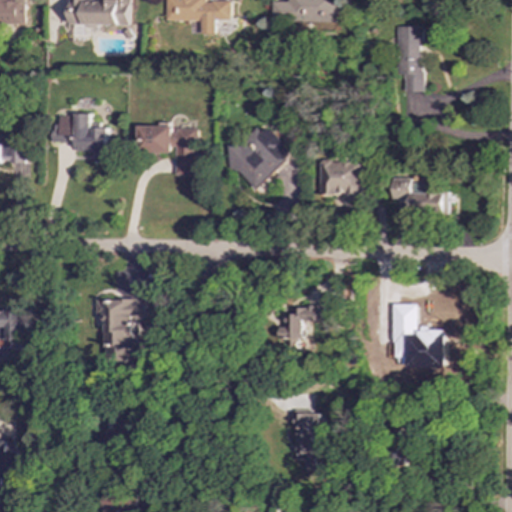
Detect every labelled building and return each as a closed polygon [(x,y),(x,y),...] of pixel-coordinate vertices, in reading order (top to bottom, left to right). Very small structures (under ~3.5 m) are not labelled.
[(132,0),(72,0),(72,25),(78,25),(78,35),(87,35),(87,26),(132,26),(132,0)] [(168,0),(168,21),(204,21),(204,34),(218,34),(218,19),(233,20),(233,1),(209,1),(209,0),(168,0)] [(339,0),(290,0),(290,1),(274,1),(273,20),(339,22),(339,0)] [(426,92),(425,46),(426,46),(426,26),(400,27),(401,75),(407,75),(407,92),(426,92)] [(111,128),(94,127),(94,115),(62,114),(62,127),(56,127),(56,142),(79,142),(79,151),(97,152),(97,163),(110,163),(111,128)] [(179,175),(201,176),(202,129),(178,128),(178,126),(143,126),(143,152),(179,153),(179,175)] [(234,152),(235,153),(228,160),(258,190),(290,158),(286,154),(292,148),(272,128),(266,133),(259,127),(234,152)] [(0,144),(0,162),(27,163),(28,149),(18,148),(19,136),(3,136),(3,145),(0,144)] [(322,195),(347,195),(347,201),(364,202),(365,161),(323,160),(322,195)] [(396,199),(413,200),(413,213),(451,213),(451,194),(430,194),(430,183),(416,183),(416,178),(396,178),(396,199)] [(149,299),(100,300),(100,316),(108,316),(109,362),(141,361),(140,319),(149,319),(149,299)] [(328,321),(328,306),(288,307),(288,322),(282,323),(282,339),(308,339),(308,321),(328,321)] [(413,330),(411,358),(431,359),(431,348),(436,348),(438,311),(419,309),(418,330),(413,330)] [(299,429),(298,461),(307,461),(307,471),(318,471),(318,431),(324,431),(324,413),(293,413),(293,429),(299,429)] [(0,511),(18,511),(16,455),(0,455),(0,511)] [(140,511),(141,488),(107,488),(107,511),(140,511)]
